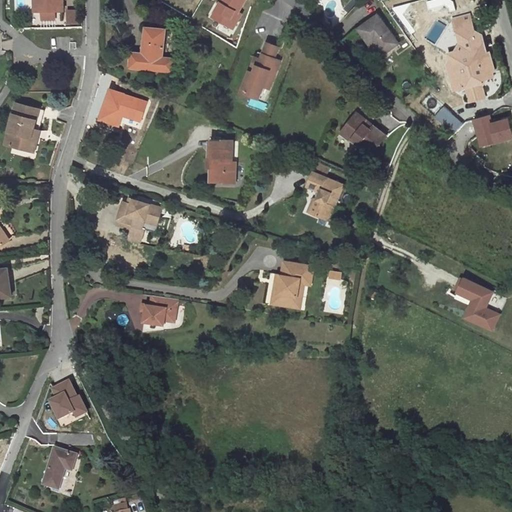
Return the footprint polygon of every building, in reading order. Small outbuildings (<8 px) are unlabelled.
[(61,0),(33,0),(34,12),(42,11),(53,11),(62,11),(61,0)] [(220,0),(210,18),(230,30),(239,15),(236,14),(243,0),(220,0)] [(53,11),(42,11),(42,20),(52,20),(53,11)] [(78,22),(78,11),(65,11),(65,22),(78,22)] [(452,63),(455,75),(499,63),(494,49),(492,50),(485,27),(479,28),(474,12),(457,17),(466,48),(453,51),(456,61),(452,63)] [(402,41),(377,16),(360,32),(375,47),(379,44),(389,54),(402,41)] [(167,31),(149,29),(146,55),(134,54),(133,69),(173,73),(174,59),(164,57),(167,31)] [(269,44),(264,55),(259,52),(243,93),(259,99),(263,88),(266,81),(272,84),(281,61),(275,59),(279,48),(269,44)] [(500,68),(499,63),(455,75),(459,88),(470,85),(475,99),(492,95),(488,84),(493,82),(492,76),(499,74),(497,69),(500,68)] [(266,81),(263,88),(269,90),(272,84),(266,81)] [(117,130),(122,117),(139,125),(149,103),(113,87),(98,122),(117,130)] [(233,92),(231,100),(247,103),(249,95),(233,92)] [(32,106),(16,103),(6,143),(28,149),(34,128),(28,126),(32,106)] [(447,106),(437,116),(454,133),(464,123),(447,106)] [(501,131),(496,111),(479,116),(484,136),(501,131)] [(387,136),(356,113),(341,132),(352,141),(354,139),(361,145),(363,143),(375,152),(387,136)] [(232,141),(210,140),(208,168),(212,168),(211,182),(234,183),(236,162),(231,162),(232,141)] [(309,186),(318,190),(323,192),(318,205),(313,203),(310,211),(319,216),(321,212),(331,217),(345,185),(315,172),(309,186)] [(323,192),(318,190),(313,203),(318,205),(323,192)] [(133,200),(132,205),(128,204),(123,202),(118,220),(134,225),(129,241),(140,243),(143,233),(141,233),(144,222),(157,226),(162,209),(133,200)] [(0,223),(10,239),(16,235),(0,212),(0,223)] [(330,220),(331,217),(321,212),(319,216),(330,220)] [(0,246),(10,239),(0,223),(0,246)] [(277,277),(272,305),(298,309),(303,279),(313,281),(316,268),(288,263),(286,278),(277,277)] [(8,285),(7,270),(0,271),(0,298),(13,297),(12,286),(8,285)] [(330,278),(342,280),(343,272),(331,270),(330,278)] [(495,292),(462,277),(456,293),(471,300),(463,319),(493,331),(500,314),(488,309),(495,292)] [(303,279),(298,309),(302,310),(307,284),(313,285),(313,281),(303,279)] [(178,304),(153,300),(152,307),(148,306),(145,323),(165,326),(166,321),(175,322),(178,304)] [(52,388),(56,397),(52,400),(61,417),(73,410),(75,415),(85,410),(78,394),(75,396),(67,380),(52,388)] [(74,470),(79,455),(58,447),(45,484),(60,489),(67,468),(74,470)] [(116,511),(122,511),(130,510),(128,499),(123,500),(123,504),(115,506),(116,511)]
